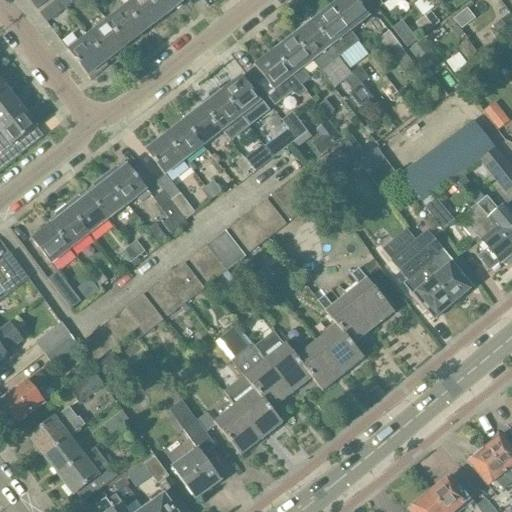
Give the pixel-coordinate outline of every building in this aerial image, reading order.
[(38,11),(51,0),(31,0),(30,1),(38,11)] [(69,0),(60,0),(59,1),(67,10),(74,5),(69,0)] [(147,34),(166,19),(150,0),(136,0),(126,8),(147,34)] [(182,0),(150,0),(166,19),(185,3),(182,0)] [(356,0),(341,0),(332,7),(352,32),(370,17),(356,0)] [(48,24),(67,10),(59,1),(41,15),(48,24)] [(352,32),(332,7),(314,22),(333,47),(340,56),(358,42),(351,33),(352,32)] [(128,49),(147,34),(126,8),(108,23),(128,49)] [(424,19),(433,29),(440,24),(431,13),(424,19)] [(511,17),(510,15),(493,27),(503,41),(511,34),(511,17)] [(425,35),(433,29),(424,19),(417,25),(425,35)] [(408,49),(417,41),(403,21),(395,27),(393,29),(408,49)] [(339,55),(333,47),(314,22),(295,37),(314,62),(321,71),(340,57),(339,55)] [(109,63),(128,49),(108,23),(89,38),(109,63)] [(405,51),(389,31),(387,33),(379,39),(395,59),(405,51)] [(304,70),(314,62),(295,37),(276,52),(295,77),(302,86),(311,79),(304,70)] [(102,69),(107,65),(109,63),(89,38),(69,53),(89,79),(92,82),(105,72),(102,69)] [(457,48),(469,63),(479,55),(467,40),(457,48)] [(425,72),(439,61),(423,41),(409,51),(425,72)] [(302,86),(295,77),(276,52),(256,67),(264,78),(257,84),(275,107),(291,94),(300,98),(307,93),(302,86)] [(360,69),(354,74),(362,84),(370,78),(364,70),(362,72),(360,69)] [(223,93),(242,118),(250,127),(269,112),(262,102),(243,78),(223,93)] [(0,126),(22,109),(7,90),(0,96),(0,126)] [(250,127),(242,118),(223,93),(222,94),(217,90),(209,96),(212,102),(204,107),(224,132),(231,142),(250,127)] [(326,101),(319,107),(327,118),(334,112),(326,101)] [(205,147),(224,132),(204,107),(185,122),(205,147)] [(37,129),(22,109),(0,126),(0,154),(2,157),(37,129)] [(499,110),(488,118),(497,131),(508,122),(499,110)] [(283,122),(290,130),(298,141),(308,133),(293,114),(283,122)] [(186,162),(205,147),(185,122),(166,137),(186,162)] [(479,164),(493,154),(493,153),(496,151),(473,123),(400,178),(422,203),(454,179),(461,173),(477,161),(479,164)] [(289,147),(298,141),(290,130),(276,141),(285,151),(289,147)] [(186,162),(166,137),(147,152),(166,177),(186,162)] [(366,157),(359,148),(350,156),(357,164),(366,157)] [(318,164),(326,174),(333,169),(337,174),(350,165),(338,149),(318,164)] [(366,174),(385,160),(377,149),(359,163),(366,174)] [(252,154),(245,160),(253,170),(260,165),(252,154)] [(511,177),(493,154),(479,164),(506,198),(511,194),(511,177)] [(237,165),(245,176),(253,170),(245,160),(237,165)] [(379,191),(398,177),(385,160),(366,174),(379,191)] [(128,167),(122,172),(119,168),(106,178),(128,206),(137,199),(141,204),(151,196),(128,167)] [(300,173),(291,180),(305,199),(315,192),(300,173)] [(469,183),(461,173),(454,179),(462,189),(469,183)] [(98,191),(91,197),(110,221),(128,206),(106,178),(94,187),(98,191)] [(304,201),(305,199),(291,180),(280,189),(295,208),(304,201)] [(215,200),(223,193),(215,183),(207,189),(215,200)] [(270,196),(285,215),(291,223),(309,208),(304,201),(295,208),(280,189),(270,196)] [(170,235),(187,222),(172,203),(163,192),(153,200),(168,220),(162,224),(170,235)] [(187,222),(196,214),(181,195),(172,203),(187,222)] [(90,236),(110,221),(91,197),(84,202),(81,197),(68,207),(90,236)] [(511,246),(511,212),(506,205),(498,212),(486,198),(477,205),(511,246)] [(271,226),(280,219),(265,200),(256,207),(271,226)] [(436,200),(426,208),(444,233),(456,224),(436,200)] [(490,272),(501,264),(501,265),(502,264),(504,266),(507,267),(511,262),(511,246),(477,205),(462,218),(465,222),(461,226),(474,241),(478,238),(488,249),(478,258),(490,272)] [(57,216),(60,221),(53,227),(72,251),(90,236),(68,207),(57,216)] [(256,207),(247,214),(262,233),(262,234),(268,241),(286,227),(280,219),(271,226),(256,207)] [(262,233),(247,214),(238,221),(253,240),(244,248),(243,248),(249,255),(268,241),(262,234),(262,233)] [(228,228),(243,248),(244,248),(253,240),(238,221),(228,228)] [(168,241),(155,224),(147,231),(160,247),(168,241)] [(52,266),(72,251),(53,227),(52,227),(33,242),(52,266)] [(435,319),(444,312),(447,312),(452,308),(452,305),(453,304),(434,280),(443,272),(417,241),(416,242),(406,230),(382,250),(408,281),(404,285),(413,295),(415,296),(435,319)] [(434,280),(453,304),(456,302),(459,302),(463,299),(463,296),(472,288),(453,265),(453,261),(428,231),(417,241),(443,272),(434,280)] [(230,259),(239,251),(224,232),(214,239),(230,259)] [(230,259),(214,239),(206,246),(226,272),(245,259),(239,251),(230,259)] [(139,258),(146,253),(138,243),(131,248),(139,258)] [(197,252),(212,272),(203,279),(208,286),(226,272),(206,246),(197,252)] [(139,258),(131,248),(123,254),(131,264),(139,258)] [(203,279),(212,272),(197,252),(188,260),(203,279)] [(0,264),(18,289),(30,279),(12,255),(0,263),(0,264)] [(189,290),(198,283),(183,264),(174,271),(189,290)] [(359,285),(347,295),(374,329),(394,314),(358,270),(352,275),(359,285)] [(189,290),(174,271),(165,278),(186,304),(204,290),(198,283),(189,290)] [(93,277),(101,288),(109,282),(100,272),(93,277)] [(49,280),(58,293),(67,285),(58,274),(49,280)] [(168,318),(186,304),(165,278),(156,285),(172,304),(162,311),(168,318)] [(81,303),(67,285),(58,293),(72,311),(81,303)] [(162,311),(172,304),(156,285),(147,292),(162,311)] [(164,322),(158,315),(143,295),(135,302),(150,322),(140,329),(146,336),(164,322)] [(353,346),(374,329),(347,295),(332,307),(324,297),(318,302),(325,312),(336,325),(353,346)] [(150,322),(135,302),(125,309),(140,329),(150,322)] [(116,317),(131,336),(140,329),(125,309),(116,317)] [(107,324),(122,343),(131,336),(116,317),(116,316),(107,324)] [(0,363),(9,357),(6,354),(24,341),(11,323),(0,331),(0,363)] [(47,354),(72,336),(62,324),(38,342),(47,354)] [(122,343),(107,324),(98,330),(98,331),(113,350),(122,343)] [(336,325),(315,342),(343,376),(364,359),(353,346),(336,325)] [(113,350),(98,331),(89,338),(104,357),(113,350)] [(56,365),(79,347),(78,346),(79,346),(72,336),(47,354),(56,365)] [(78,346),(79,347),(93,365),(104,357),(89,338),(79,346),(78,346)] [(323,393),(343,376),(315,342),(295,358),(312,379),(323,393)] [(312,379),(295,358),(284,344),(264,360),(292,395),(312,379)] [(255,390),(272,411),(292,395),(264,360),(252,345),(232,361),(244,377),(255,390)] [(97,366),(105,375),(122,362),(114,352),(97,366)] [(27,381),(1,401),(18,423),(44,403),(38,395),(51,386),(40,372),(28,382),(27,381)] [(69,392),(79,405),(104,386),(94,373),(69,392)] [(255,390),(235,406),(263,441),(283,424),(272,411),(255,390)] [(242,458),(263,441),(235,406),(214,423),(242,458)] [(44,457),(69,438),(85,426),(79,418),(77,419),(69,408),(29,438),(44,457)] [(129,421),(122,411),(113,418),(120,427),(129,421)] [(204,455),(216,447),(197,421),(183,431),(196,449),(172,467),(195,500),(222,481),(204,455)] [(511,449),(502,437),(486,450),(511,482),(511,449)] [(84,457),(69,438),(44,457),(58,476),(58,477),(84,457)] [(73,496),(76,494),(83,503),(117,478),(110,468),(95,449),(84,457),(58,477),(73,496)] [(504,491),(511,485),(511,482),(486,450),(469,463),(489,487),(496,482),(504,491)] [(168,476),(155,457),(145,464),(158,484),(168,476)] [(131,467),(126,460),(116,467),(122,474),(131,467)] [(451,478),(431,495),(444,511),(455,511),(472,499),(462,486),(459,488),(451,478)] [(143,510),(144,511),(174,511),(163,495),(160,497),(158,493),(148,500),(151,504),(143,509),(143,510)] [(444,511),(431,495),(410,511),(444,511)] [(115,511),(106,499),(87,511),(115,511)] [(495,511),(486,499),(485,500),(476,507),(479,511),(495,511)]
